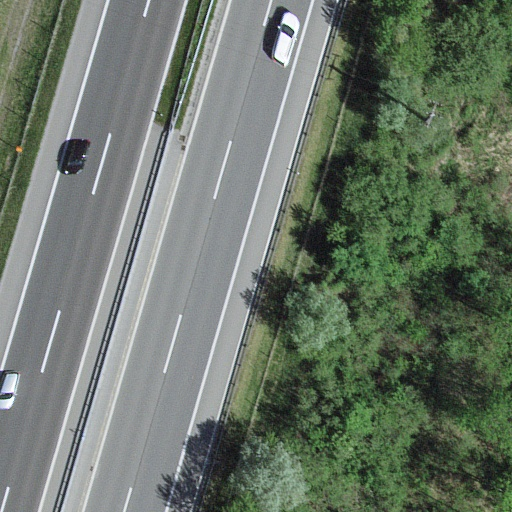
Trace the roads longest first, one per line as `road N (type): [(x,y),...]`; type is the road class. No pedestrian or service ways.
road 1 (motorway): [(128,511),(279,0)]
road 2 (motorway): [(153,0),(9,511)]
